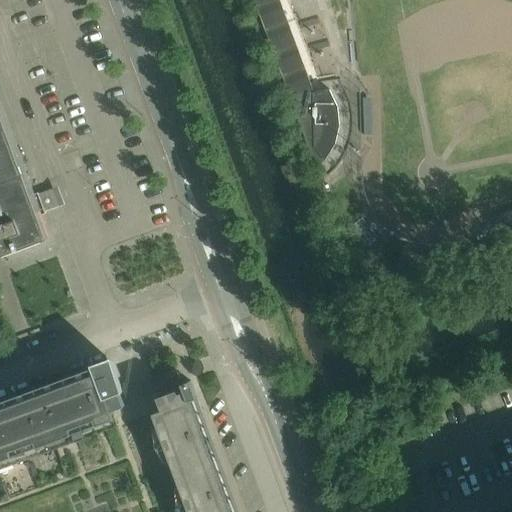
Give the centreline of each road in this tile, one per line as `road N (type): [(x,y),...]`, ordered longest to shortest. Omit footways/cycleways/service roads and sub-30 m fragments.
road 1 (residential): [(0,373),(215,293)]
road 2 (unclassified): [(172,145),(186,216),(215,293)]
road 3 (unclassified): [(172,145),(119,0)]
road 4 (unclassified): [(233,286),(172,145)]
road 5 (unclassified): [(308,511),(261,384)]
